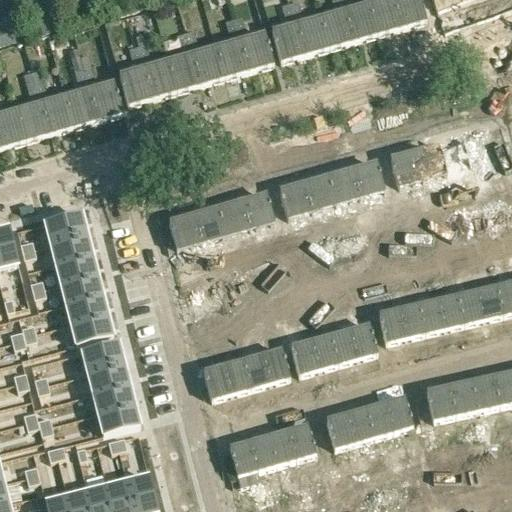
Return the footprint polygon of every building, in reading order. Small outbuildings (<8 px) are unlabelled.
[(426,27),(424,19),(418,0),(403,0),(393,3),(402,34),(426,27)] [(470,0),(431,0),(435,14),(470,0)] [(296,3),(288,5),(292,18),(300,15),(296,3)] [(393,3),(369,10),(378,41),(402,34),(393,3)] [(284,20),(292,18),(288,5),(280,8),(284,20)] [(353,48),(378,41),(369,10),(344,17),(353,48)] [(344,17),(320,24),(329,54),(353,48),(344,17)] [(55,19),(32,28),(37,41),(49,36),(61,32),(60,30),(55,19)] [(241,19),(233,21),(237,34),(244,32),(241,19)] [(229,36),(237,34),(233,21),(226,23),(229,36)] [(320,24),(296,31),(305,61),(329,54),(320,24)] [(0,31),(0,51),(24,45),(19,26),(0,31)] [(292,65),(305,61),(296,31),(295,31),(272,37),(278,61),(280,68),(288,66),(292,65)] [(193,35),(185,37),(189,49),(197,47),(193,35)] [(181,51),(189,49),(185,37),(177,39),(181,51)] [(265,39),(241,46),(249,77),(273,70),(271,63),(265,39)] [(225,84),(249,77),(241,46),(216,53),(225,84)] [(145,48),(137,50),(140,63),(148,60),(145,48)] [(133,65),(140,63),(137,50),(129,52),(133,65)] [(82,71),(79,60),(77,53),(69,55),(74,74),(78,87),(86,85),(82,71)] [(216,53),(192,60),(201,91),(225,84),(216,53)] [(79,60),(82,71),(86,85),(94,82),(87,58),(79,60)] [(201,91),(192,60),(168,66),(177,98),(201,91)] [(168,66),(144,73),(152,105),(177,98),(168,66)] [(119,80),(126,104),(128,112),(152,105),(144,73),(119,80)] [(39,74),(31,76),(37,98),(45,96),(39,74)] [(37,98),(31,76),(23,78),(30,101),(37,98)] [(114,88),(90,95),(98,126),(123,119),(119,108),(114,88)] [(90,95),(65,102),(74,133),(98,126),(90,95)] [(65,102),(41,109),(50,140),(74,133),(65,102)] [(50,140),(41,109),(17,116),(26,147),(50,140)] [(26,147),(17,116),(0,120),(0,149),(1,154),(26,147)] [(474,136),(452,142),(462,178),(484,172),(474,136)] [(452,142),(432,147),(443,184),(462,178),(452,142)] [(432,147),(413,153),(423,190),(443,184),(432,147)] [(413,153),(393,159),(403,195),(423,190),(413,153)] [(393,159),(373,164),(384,201),(403,195),(393,159)] [(373,164),(352,170),(362,207),(384,201),(373,164)] [(322,179),(301,185),(311,221),(333,215),(322,179)] [(301,185),(281,190),(291,227),(311,221),(301,185)] [(281,190),(261,196),(272,233),(291,227),(281,190)] [(261,196),(242,202),(252,238),(272,233),(261,196)] [(242,202),(222,207),(233,244),(252,238),(242,202)] [(222,207),(201,213),(211,250),(233,244),(222,207)] [(479,210),(472,213),(475,224),(483,222),(479,210)] [(472,213),(464,215),(467,227),(475,224),(472,213)] [(50,250),(87,241),(81,219),(45,229),(50,250)] [(440,222),(432,224),(436,235),(443,233),(440,222)] [(432,224),(425,226),(428,238),(436,235),(432,224)] [(499,227),(462,236),(467,258),(504,248),(499,227)] [(401,233),(393,235),(396,247),(404,244),(401,233)] [(8,234),(0,236),(0,275),(18,271),(8,234)] [(393,235),(385,237),(389,249),(396,247),(393,235)] [(50,250),(55,270),(92,261),(87,241),(50,250)] [(20,250),(22,258),(34,255),(32,247),(20,250)] [(504,248),(467,258),(472,278),(509,268),(504,248)] [(404,252),(397,254),(400,266),(408,264),(404,252)] [(328,253),(320,256),(324,267),(332,265),(328,253)] [(397,254),(389,256),(392,268),(400,266),(397,254)] [(34,255),(22,258),(24,265),(36,263),(34,255)] [(320,256),(313,258),(316,270),(324,267),(320,256)] [(434,257),(423,261),(425,269),(436,265),(434,257)] [(97,281),(92,261),(55,270),(60,290),(97,281)] [(365,263),(357,265),(361,277),(369,275),(365,263)] [(289,265),(281,267),(285,279),(292,276),(289,265)] [(357,265),(350,268),(353,279),(361,277),(357,265)] [(436,265),(425,269),(427,276),(439,273),(436,265)] [(281,267),(273,269),(277,281),(285,279),(281,267)] [(511,279),(509,268),(472,278),(477,297),(511,288),(511,279)] [(326,274),(318,276),(322,288),(329,286),(326,274)] [(250,276),(242,278),(245,290),(253,287),(250,276)] [(318,276),(310,279),(314,290),(322,288),(318,276)] [(242,278),(234,280),(238,292),(245,290),(242,278)] [(97,281),(60,290),(65,310),(102,300),(97,281)] [(32,297),(44,294),(42,286),(30,289),(32,297)] [(511,288),(477,297),(483,319),(511,311),(511,288)] [(44,294),(32,297),(34,305),(46,302),(44,294)] [(260,295),(223,304),(229,326),(265,316),(260,295)] [(453,295),(441,298),(443,306),(455,303),(453,295)] [(433,296),(411,302),(422,339),(443,333),(433,296)] [(302,299),(290,302),(292,310),(304,307),(302,299)] [(70,330),(107,320),(102,300),(65,310),(70,330)] [(411,302),(392,308),(402,345),(422,339),(411,302)] [(455,303),(443,306),(446,314),(457,310),(455,303)] [(15,316),(12,304),(4,306),(7,318),(15,316)] [(304,307),(292,310),(295,318),(306,314),(304,307)] [(392,308),(372,314),(383,350),(402,345),(392,308)] [(372,314),(352,319),(363,356),(383,350),(372,314)] [(265,316),(229,326),(234,346),(270,336),(265,316)] [(352,319),(333,325),(343,362),(363,356),(352,319)] [(113,342),(107,320),(70,330),(76,351),(113,342)] [(333,325),(311,331),(322,368),(343,362),(333,325)] [(23,342),(35,339),(33,331),(21,334),(23,342)] [(270,336),(234,346),(239,365),(275,356),(270,336)] [(12,348),(24,345),(22,337),(10,340),(12,348)] [(35,339),(23,342),(25,349),(37,346),(35,339)] [(306,340),(294,343),(296,351),(308,348),(306,340)] [(24,345),(12,348),(14,356),(26,353),(24,345)] [(308,348),(296,351),(299,359),(310,355),(308,348)] [(87,380),(124,370),(119,349),(82,358),(87,380)] [(275,356),(239,365),(244,387),(281,378),(275,356)] [(87,380),(92,400),(129,390),(124,370),(87,380)] [(13,381),(15,389),(27,386),(25,378),(13,381)] [(34,385),(36,393),(48,390),(46,382),(34,385)] [(29,394),(27,386),(15,389),(17,397),(29,394)] [(50,398),(48,390),(36,393),(38,401),(50,398)] [(134,410),(129,390),(92,400),(97,419),(134,410)] [(511,395),(498,399),(504,420),(511,418),(511,395)] [(458,406),(436,413),(447,449),(468,443),(458,406)] [(140,432),(134,410),(97,419),(103,441),(140,432)] [(436,413),(417,418),(427,455),(447,449),(436,413)] [(23,421),(25,429),(37,426),(35,418),(23,421)] [(417,418),(397,424),(408,461),(427,455),(417,418)] [(482,418),(471,421),(473,429),(484,426),(482,418)] [(37,426),(40,434),(51,431),(49,423),(37,426)] [(397,424),(378,430),(388,466),(408,461),(397,424)] [(39,433),(37,426),(25,429),(27,436),(39,433)] [(484,426),(473,429),(475,437),(486,434),(484,426)] [(378,430),(358,435),(369,472),(388,466),(378,430)] [(53,439),(51,431),(40,434),(42,442),(53,439)] [(358,435),(336,442),(347,478),(369,472),(358,435)] [(124,443),(116,445),(119,457),(127,455),(124,443)] [(119,457),(116,445),(108,447),(111,459),(119,457)] [(55,454),(58,465),(66,463),(63,452),(55,454)] [(84,453),(76,455),(79,467),(87,465),(84,453)] [(296,453),(259,463),(265,484),(302,475),(296,453)] [(58,465),(55,454),(47,456),(50,467),(58,465)] [(333,459),(321,462),(323,470),(335,467),(333,459)] [(485,459),(473,462),(475,470),(487,467),(485,459)] [(335,467),(323,470),(325,478),(337,475),(335,467)] [(487,467),(475,470),(477,478),(489,475),(487,467)] [(24,475),(26,483),(38,480),(36,472),(24,475)] [(302,475),(265,484),(270,504),(307,495),(302,475)] [(463,476),(455,478),(458,490),(466,488),(463,476)] [(455,478),(447,480),(450,492),(458,490),(455,478)] [(38,480),(26,483),(28,491),(40,488),(38,480)] [(127,487),(132,511),(155,511),(148,482),(127,487)] [(132,511),(127,487),(107,492),(111,511),(132,511)] [(0,510),(8,508),(3,489),(0,489),(0,510)] [(87,497),(90,511),(111,511),(107,492),(87,497)] [(413,509),(402,511),(484,511),(480,492),(428,505),(420,507),(413,509)] [(425,493),(417,495),(420,507),(428,505),(425,493)] [(311,511),(307,495),(270,504),(271,511),(311,511)] [(417,495),(410,497),(413,509),(420,507),(417,495)] [(67,502),(69,511),(90,511),(87,497),(67,502)] [(384,497),(376,499),(379,510),(387,508),(384,497)] [(503,497),(491,500),(493,508),(505,505),(503,497)] [(343,499),(331,502),(333,509),(345,506),(343,499)] [(376,499),(368,501),(371,511),(372,511),(379,510),(376,499)] [(69,511),(67,502),(45,508),(46,511),(69,511)]
